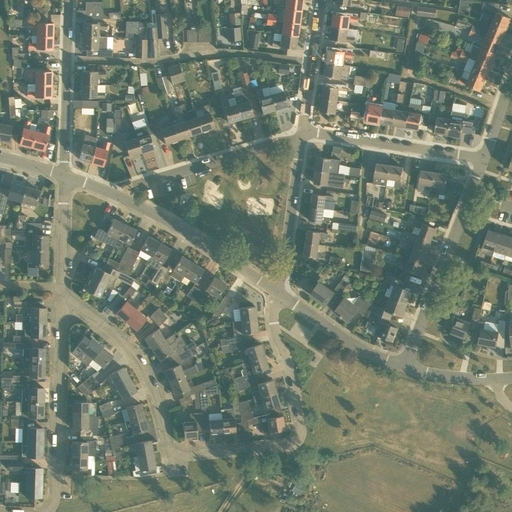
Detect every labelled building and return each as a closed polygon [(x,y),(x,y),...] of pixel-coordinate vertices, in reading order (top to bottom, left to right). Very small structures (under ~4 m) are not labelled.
[(285,9),(301,11),(302,0),(279,0),(286,1),(285,9)] [(459,0),(459,11),(466,12),(467,0),(459,0)] [(103,19),(102,3),(85,2),(85,11),(87,12),(86,18),(85,18),(103,19)] [(497,13),(499,4),(483,2),(482,12),(486,14),(487,14),(494,17),(491,25),(506,31),(511,18),(497,13)] [(397,6),(396,16),(409,17),(410,8),(397,6)] [(435,17),(436,9),(418,7),(417,15),(435,17)] [(299,24),(301,11),(285,9),(283,21),(299,24)] [(230,24),(240,24),(240,12),(229,13),(230,24)] [(357,22),(358,17),(334,13),(332,26),(348,29),(349,21),(357,22)] [(167,38),(166,28),(165,14),(155,15),(156,28),(157,39),(167,38)] [(282,34),(297,36),(299,24),(283,21),(282,34)] [(471,30),(479,34),(486,37),(500,43),(506,31),(491,25),(482,21),(479,28),(473,25),(471,30)] [(37,36),(52,36),(53,23),(29,22),(29,28),(37,28),(37,36)] [(443,22),(441,25),(453,30),(455,26),(443,22)] [(107,29),(107,24),(83,23),(83,36),(98,36),(99,29),(107,29)] [(347,36),(348,29),(332,26),(330,39),(354,43),(355,37),(347,36)] [(158,57),(157,39),(156,28),(147,29),(147,58),(158,57)] [(479,34),(471,30),(469,35),(477,38),(479,34)] [(251,32),(250,40),(258,41),(259,33),(251,32)] [(272,46),(295,49),(297,36),(282,34),(278,34),(277,41),(272,41),(272,46)] [(52,49),(52,36),(37,36),(36,43),(28,43),(28,49),(52,49)] [(82,49),(86,49),(106,50),(107,37),(98,36),(83,36),(82,49)] [(481,49),(495,55),(500,43),(486,37),(481,49)] [(146,58),(146,48),(146,40),(136,40),(136,57),(146,58)] [(461,54),(469,58),(476,61),(490,67),(495,55),(481,49),(474,46),(471,53),(463,49),(461,54)] [(352,58),(353,53),(329,49),(327,62),(343,65),(344,57),(352,58)] [(370,50),(369,57),(384,59),(384,57),(391,58),(391,53),(370,50)] [(469,58),(461,54),(460,55),(453,52),(451,57),(458,60),(459,59),(466,63),(469,58)] [(476,61),(471,73),(485,79),(490,67),(476,61)] [(343,65),(327,62),(325,75),(349,79),(351,66),(343,65)] [(173,84),(184,80),(179,64),(167,68),(173,84)] [(35,84),(51,85),(51,71),(28,71),(27,76),(36,76),(35,84)] [(81,84),(97,85),(97,77),(105,77),(105,72),(81,71),(81,84)] [(213,86),(220,84),(218,72),(211,73),(213,86)] [(253,116),(247,96),(252,94),(246,73),(240,75),(243,87),(240,87),(241,94),(234,96),(236,104),(240,119),(253,116)] [(485,79),(471,73),(468,80),(460,77),(458,82),(480,91),(485,79)] [(170,92),(168,86),(165,76),(158,78),(163,94),(170,92)] [(366,86),(367,77),(355,76),(354,85),(366,86)] [(51,98),(51,85),(35,84),(35,92),(27,92),(27,97),(51,98)] [(96,92),(97,85),(81,84),(80,97),(104,98),(105,93),(96,92)] [(347,94),(348,89),(324,85),(322,98),(338,101),(339,93),(347,94)] [(271,95),(263,97),(261,89),(256,90),(262,113),(275,110),(271,95)] [(271,95),(275,110),(288,106),(283,91),(271,95)] [(380,123),(382,107),(375,106),(376,98),(371,97),(367,120),(380,123)] [(240,119),(236,104),(229,106),(227,98),(221,100),(228,123),(240,119)] [(336,114),(338,101),(322,98),(320,111),(336,114)] [(410,104),(408,112),(406,127),(419,130),(420,125),(427,126),(430,114),(422,112),(423,106),(420,106),(421,100),(411,98),(410,104)] [(97,101),(92,101),(82,100),(81,108),(97,109),(97,101)] [(197,117),(202,132),(214,127),(207,105),(202,107),(204,114),(197,117)] [(395,110),(382,107),(380,123),(393,125),(395,110)] [(40,110),(41,121),(53,120),(52,109),(40,110)] [(448,135),(450,119),(442,118),(444,110),(438,109),(434,133),(448,135)] [(406,127),(408,112),(395,110),(393,125),(406,127)] [(197,117),(185,121),(190,136),(202,132),(197,117)] [(461,137),(463,122),(450,119),(448,135),(461,137)] [(32,147),(35,132),(28,130),(30,122),(25,120),(19,144),(32,147)] [(178,140),(173,125),(165,128),(163,120),(157,122),(165,144),(178,140)] [(190,136),(185,121),(173,125),(178,140),(190,136)] [(0,123),(0,139),(9,142),(12,126),(0,123)] [(44,150),(47,140),(50,127),(45,126),(43,134),(35,132),(32,147),(44,150)] [(136,138),(141,153),(154,148),(146,126),(141,127),(144,135),(136,138)] [(141,153),(136,138),(129,140),(126,132),(121,134),(129,157),(141,153)] [(91,162),(95,147),(96,139),(85,135),(78,159),(91,162)] [(95,147),(91,162),(103,166),(110,143),(104,141),(102,149),(95,147)] [(330,164),(338,165),(338,160),(318,157),(316,170),(329,172),(330,164)] [(388,179),(390,165),(376,163),(373,184),(378,185),(380,177),(388,179)] [(395,187),(400,188),(403,167),(390,165),(388,179),(396,180),(395,187)] [(337,173),(329,172),(316,170),(314,184),(335,187),(337,173)] [(432,186),(434,172),(421,170),(418,191),(423,192),(424,184),(432,186)] [(440,187),(439,194),(444,195),(448,174),(434,172),(432,186),(440,187)] [(7,197),(21,201),(25,186),(25,187),(11,183),(9,189),(9,190),(7,197)] [(25,186),(21,201),(20,206),(34,210),(39,191),(26,187),(25,186)] [(313,194),(311,207),(324,209),(325,201),(332,202),(333,196),(313,194)] [(324,209),(311,207),(309,220),(329,223),(330,218),(323,217),(324,209)] [(384,223),(387,215),(372,210),(369,218),(384,223)] [(25,229),(25,223),(26,215),(18,215),(18,222),(17,222),(17,223),(16,229),(25,229)] [(98,235),(104,238),(109,241),(108,243),(114,246),(125,224),(113,218),(111,222),(106,220),(98,235)] [(419,235),(431,240),(436,228),(416,221),(414,226),(421,228),(419,235)] [(358,226),(348,224),(342,223),(341,230),(345,231),(345,230),(357,232),(358,226)] [(137,230),(125,224),(114,246),(118,248),(121,247),(124,241),(130,244),(137,230)] [(327,239),(328,233),(307,230),(306,243),(319,245),(320,238),(327,239)] [(500,234),(496,232),(488,230),(481,252),(492,256),(494,250),(494,251),(500,234)] [(500,234),(494,251),(506,254),(511,237),(500,234)] [(33,235),(33,250),(47,250),(48,236),(42,235),(41,235),(33,235)] [(427,251),(431,240),(419,235),(414,246),(427,251)] [(148,236),(140,250),(152,256),(159,242),(148,236)] [(159,242),(152,256),(148,263),(153,266),(157,260),(163,263),(171,249),(159,242)] [(318,252),(319,245),(306,243),(304,255),(324,258),(325,253),(318,252)] [(423,263),(427,251),(414,246),(410,258),(423,263)] [(128,247),(122,257),(119,263),(125,266),(133,250),(128,247)] [(47,250),(33,250),(32,263),(27,262),(27,275),(37,275),(37,264),(40,264),(40,265),(41,265),(47,265),(47,250)] [(133,250),(125,266),(121,272),(128,276),(133,267),(132,266),(139,253),(133,250)] [(365,251),(363,261),(373,263),(374,263),(376,252),(365,250),(365,251)] [(180,282),(181,281),(193,263),(182,256),(174,267),(169,264),(166,268),(160,279),(166,282),(170,275),(180,282)] [(330,256),(329,264),(341,266),(342,258),(330,256)] [(418,274),(423,263),(410,258),(408,265),(401,262),(399,267),(418,274)] [(193,263),(181,281),(186,285),(190,280),(195,283),(204,270),(193,263)] [(120,272),(113,269),(104,264),(102,270),(97,267),(93,275),(91,274),(91,273),(88,278),(91,279),(111,289),(113,285),(113,284),(116,278),(117,278),(120,272)] [(152,292),(160,279),(166,268),(161,265),(151,281),(148,279),(144,286),(152,292)] [(407,304),(411,291),(402,288),(404,282),(388,276),(386,282),(395,286),(390,298),(407,304)] [(206,290),(217,297),(225,284),(214,277),(206,290)] [(99,297),(106,300),(111,289),(91,279),(87,286),(86,285),(86,284),(85,284),(83,289),(99,297)] [(334,291),(340,295),(348,284),(342,280),(334,291)] [(116,313),(126,322),(136,309),(139,305),(130,297),(139,286),(134,282),(123,295),(128,299),(116,313)] [(319,283),(310,295),(325,305),(334,293),(319,283)] [(192,299),(199,289),(193,285),(187,295),(192,299)] [(204,292),(199,289),(192,299),(197,303),(204,292)] [(115,305),(122,296),(117,292),(110,301),(115,305)] [(225,307),(227,308),(232,301),(225,296),(213,313),(219,317),(225,307)] [(363,315),(370,305),(359,297),(353,304),(345,298),(335,312),(340,316),(341,317),(342,317),(348,322),(356,310),(363,315)] [(402,316),(407,304),(390,298),(386,310),(377,306),(374,313),(390,319),(393,313),(402,316)] [(240,321),(256,319),(255,306),(239,308),(240,321)] [(475,308),(472,320),(471,320),(470,323),(458,318),(462,308),(456,306),(449,323),(454,324),(451,333),(464,338),(466,335),(469,337),(470,332),(476,334),(479,322),(482,309),(475,308)] [(16,322),(22,322),(45,322),(46,308),(40,308),(40,307),(39,307),(39,308),(31,308),(31,314),(16,314),(16,322)] [(163,313),(158,308),(150,317),(154,321),(163,313)] [(146,318),(136,309),(126,322),(136,330),(146,318)] [(366,310),(364,317),(370,319),(372,312),(366,310)] [(163,313),(154,321),(159,326),(167,318),(163,313)] [(388,325),(390,319),(374,313),(370,324),(378,327),(375,334),(393,341),(398,328),(388,325)] [(242,334),(252,332),(258,332),(256,319),(240,321),(241,322),(234,322),(235,334),(242,333),(242,334)] [(485,323),(479,322),(476,334),(480,335),(479,343),(495,347),(497,337),(505,338),(506,320),(498,320),(498,332),(484,329),(485,323)] [(45,322),(22,322),(22,329),(25,329),(25,336),(13,335),(13,342),(28,342),(28,336),(30,336),(30,337),(38,337),(39,337),(45,337),(45,322)] [(152,349),(165,340),(157,329),(144,338),(152,349)] [(173,334),(165,340),(152,349),(159,360),(166,355),(169,361),(179,356),(189,350),(186,345),(173,352),(169,345),(177,340),(173,334)] [(239,335),(228,338),(219,340),(220,346),(229,344),(241,342),(239,335)] [(80,352),(82,350),(93,358),(102,347),(91,339),(90,341),(85,337),(76,348),(80,352)] [(28,348),(28,342),(13,342),(3,342),(3,348),(23,348),(23,362),(30,362),(45,362),(44,362),(45,348),(39,348),(39,347),(38,347),(38,348),(30,348),(30,349),(28,348)] [(241,342),(229,344),(230,351),(242,348),(241,342)] [(245,348),(249,361),(264,356),(260,343),(245,348)] [(229,344),(220,346),(222,352),(230,351),(229,344)] [(102,347),(93,358),(103,367),(112,356),(102,347)] [(189,350),(179,356),(182,362),(193,356),(192,354),(196,352),(194,348),(189,350)] [(241,364),(245,375),(234,379),(236,385),(251,380),(250,374),(269,368),(264,356),(249,361),(241,364)] [(38,377),(42,377),(44,377),(44,363),(45,363),(45,362),(30,362),(29,377),(37,377),(37,378),(38,378),(38,377)] [(195,366),(182,371),(180,365),(165,370),(170,382),(189,375),(197,372),(195,366)] [(110,374),(117,386),(129,379),(123,367),(110,374)] [(2,372),(2,381),(24,382),(24,376),(12,375),(12,372),(2,372)] [(82,383),(87,387),(96,380),(91,375),(82,383)] [(189,375),(170,382),(174,395),(192,388),(194,387),(189,375)] [(129,379),(117,386),(123,398),(136,391),(129,379)] [(100,384),(96,380),(87,387),(91,392),(100,384)] [(253,386),(253,385),(251,380),(236,385),(238,391),(253,386)] [(251,392),(253,399),(276,392),(272,380),(257,384),(259,390),(251,392)] [(2,381),(1,390),(12,390),(12,388),(21,388),(24,388),(24,387),(24,382),(2,381)] [(91,392),(87,387),(82,383),(77,387),(86,397),(91,392)] [(199,392),(205,389),(202,384),(194,387),(192,388),(194,394),(199,392)] [(37,388),(24,387),(24,388),(21,388),(21,402),(44,402),(43,402),(44,388),(38,388),(38,387),(37,387),(37,388)] [(207,394),(207,389),(205,389),(199,392),(201,408),(201,413),(202,418),(203,430),(209,429),(210,436),(218,435),(218,437),(223,437),(223,434),(221,413),(208,414),(207,406),(208,405),(207,394)] [(276,392),(253,399),(255,405),(263,403),(264,409),(280,404),(276,392)] [(179,400),(181,406),(192,401),(190,395),(179,400)] [(21,402),(21,416),(23,416),(28,416),(28,417),(43,417),(43,403),(44,403),(44,402),(21,402)] [(87,416),(88,403),(73,402),(73,416),(87,416)] [(99,406),(101,412),(112,408),(110,402),(99,406)] [(239,402),(232,403),(233,408),(220,409),(221,413),(223,434),(230,434),(230,436),(236,436),(236,435),(242,435),(241,423),(235,423),(234,415),(240,414),(239,402)] [(126,407),(130,420),(144,417),(140,404),(126,407)] [(112,408),(101,412),(103,418),(115,414),(112,408)] [(247,420),(253,418),(251,412),(240,415),(241,421),(247,420)] [(202,418),(201,413),(190,414),(190,422),(183,423),(184,438),(192,437),(192,440),(197,439),(196,430),(203,430),(202,418)] [(261,416),(259,416),(260,423),(262,433),(285,429),(282,416),(267,419),(266,415),(261,416)] [(87,429),(87,416),(73,416),(73,429),(80,429),(80,436),(92,436),(92,430),(87,429)] [(144,417),(130,420),(125,422),(128,433),(133,432),(133,433),(147,430),(144,417)] [(241,421),(241,423),(242,435),(243,443),(249,442),(248,432),(247,425),(247,420),(241,421)] [(28,428),(23,428),(22,428),(21,442),(27,442),(43,442),(42,442),(43,428),(37,428),(37,427),(36,427),(36,428),(28,428)] [(110,443),(122,441),(121,434),(109,437),(110,443)] [(92,441),(92,436),(80,436),(80,442),(72,442),(72,455),(87,456),(87,447),(95,447),(95,441),(92,441)] [(122,441),(110,443),(114,461),(122,459),(120,448),(124,447),(122,441)] [(136,443),(138,457),(152,454),(150,441),(136,443)] [(43,442),(27,442),(27,457),(35,457),(36,457),(42,457),(42,443),(43,443),(43,442)] [(140,470),(135,471),(133,471),(133,476),(139,476),(151,474),(149,468),(155,467),(152,454),(138,457),(140,470)] [(86,469),(87,456),(72,455),(72,469),(79,469),(79,475),(91,475),(91,469),(86,469)] [(22,462),(7,462),(7,470),(22,471),(21,482),(42,483),(42,482),(41,482),(42,468),(36,468),(36,467),(35,467),(35,468),(22,467),(22,462)] [(296,478),(291,491),(301,494),(305,482),(296,478)] [(10,482),(5,482),(0,481),(0,494),(5,494),(5,490),(10,490),(10,482)] [(42,483),(21,482),(18,482),(18,490),(21,490),(21,496),(41,497),(41,483),(42,483)]
